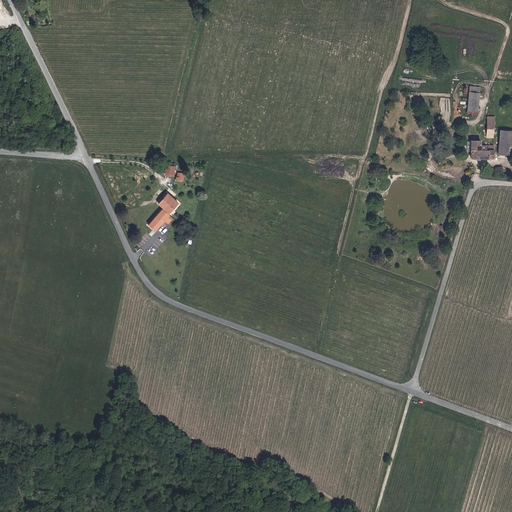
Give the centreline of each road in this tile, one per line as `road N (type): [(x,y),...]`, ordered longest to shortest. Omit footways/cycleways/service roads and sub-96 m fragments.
road 1 (track): [(332,511),(279,464),(271,472),(124,410),(131,378),(120,375),(94,438),(0,416)]
road 2 (unclassified): [(85,158),(161,295),(412,391)]
road 3 (unclassified): [(511,182),(471,191),(412,391)]
road 4 (unclassified): [(13,0),(85,158)]
road 5 (track): [(412,391),(377,511)]
